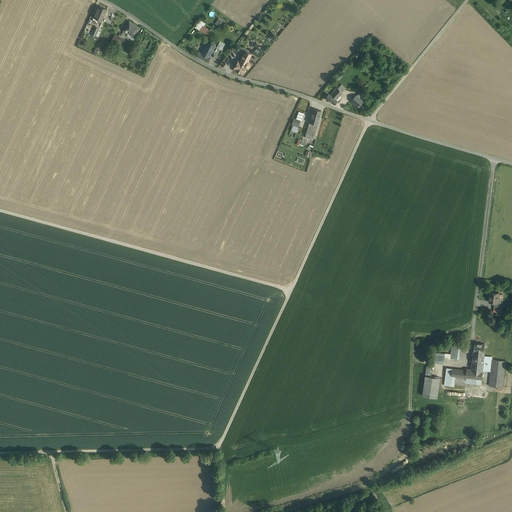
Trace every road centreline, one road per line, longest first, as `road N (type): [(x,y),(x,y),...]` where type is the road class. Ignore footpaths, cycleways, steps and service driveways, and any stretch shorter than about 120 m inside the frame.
road 1 (unclassified): [(0,453),(219,444),(369,120)]
road 2 (track): [(0,209),(290,289)]
road 3 (unclassified): [(102,0),(213,68),(369,120)]
road 4 (unclassified): [(369,120),(467,0)]
road 5 (unclassified): [(369,120),(511,163)]
